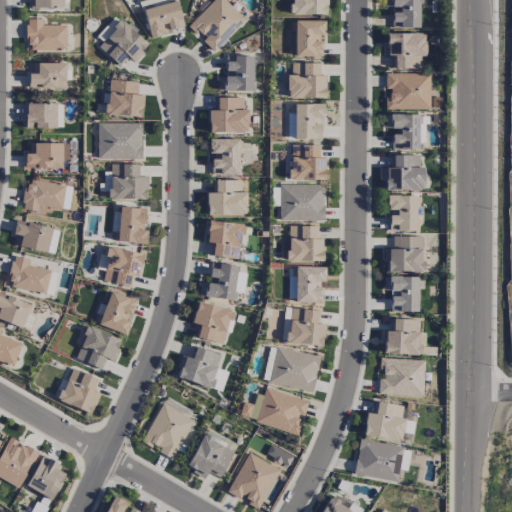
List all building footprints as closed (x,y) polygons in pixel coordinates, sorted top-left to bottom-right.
[(62,0),(30,0),(31,9),(62,8),(62,0)] [(150,37),(184,27),(175,0),(173,0),(142,10),(150,37)] [(212,0),(187,27),(213,51),(244,19),(224,0),(212,0)] [(325,15),(325,0),(289,0),(290,14),(325,15)] [(391,28),(420,28),(419,0),(384,0),(385,8),(391,8),(391,28)] [(42,19),(26,19),(26,49),(65,50),(65,25),(42,25),(42,19)] [(97,46),(118,66),(127,57),(132,62),(147,46),(121,20),(97,46)] [(323,20),(293,21),(293,57),(320,57),(320,35),(323,35),(323,20)] [(424,56),(424,33),(385,34),(386,54),(391,54),(391,69),(420,69),(420,56),(424,56)] [(217,91),(252,90),(251,55),(224,56),(225,71),(232,71),(232,76),(217,77),(217,91)] [(324,98),(323,75),(318,75),(318,62),(290,63),(290,75),(285,75),(286,98),(324,98)] [(65,88),(64,63),(32,63),(32,73),(27,73),(28,88),(65,88)] [(386,109),(429,109),(430,74),(385,73),(384,89),(386,89),(386,109)] [(137,81),(107,80),(105,115),(140,117),(142,95),(136,95),(137,81)] [(213,98),(214,110),(207,110),(208,133),(247,132),(246,109),(243,109),(242,97),(213,98)] [(24,128),(61,128),(62,103),(24,103),(24,128)] [(320,139),(319,118),(322,118),(322,104),(292,104),(293,139),(320,139)] [(418,114),(384,114),(384,130),(390,130),(391,149),(418,149),(418,114)] [(141,158),(140,123),(96,124),(97,159),(141,158)] [(61,169),(61,160),(67,160),(67,143),(29,143),(29,153),(24,153),(24,168),(61,169)] [(319,145),(289,144),(289,180),(323,180),(324,157),(319,156),(319,145)] [(418,154),(389,155),(389,167),(381,168),(382,190),(423,189),(422,167),(419,167),(418,154)] [(138,164),(109,164),(109,199),(145,200),(146,177),(138,177),(138,164)] [(38,206),(59,209),(64,185),(27,178),(21,211),(36,214),(38,206)] [(241,180),(211,180),(212,192),(206,193),(206,214),(245,214),(245,191),(241,191),(241,180)] [(323,185),(279,184),(278,220),(323,221),(323,185)] [(71,187),(65,186),(62,207),(68,208),(71,187)] [(415,196),(387,195),(386,230),(414,231),(415,196)] [(145,243),(145,230),(144,230),(144,208),(117,207),(116,242),(145,243)] [(238,259),(241,224),(207,220),(205,243),(210,243),(209,256),(238,259)] [(14,246),(47,252),(51,227),(14,221),(11,235),(16,236),(14,246)] [(384,249),(384,272),(422,272),(421,236),(392,236),(392,249),(384,249)] [(27,265),(28,259),(12,256),(6,286),(44,294),(49,270),(27,265)] [(235,265),(209,263),(208,281),(200,280),(198,297),(232,300),(235,265)] [(321,303),(321,281),(324,281),(324,267),(294,266),(293,302),(321,303)] [(234,292),(242,293),(246,273),(237,272),(234,292)] [(417,312),(416,276),(383,277),(383,293),(389,293),(390,312),(417,312)] [(93,324),(124,334),(134,300),(108,292),(104,306),(98,304),(93,324)] [(0,320),(21,329),(30,305),(0,293),(0,320)] [(222,344),(230,310),(196,302),(191,323),(196,325),(193,337),(222,344)] [(318,310),(289,308),(286,344),(321,346),(323,324),(318,323),(318,310)] [(382,354),(421,355),(422,332),(418,332),(419,320),(389,318),(389,331),(383,331),(382,354)] [(121,338),(85,327),(74,361),(101,369),(104,359),(113,362),(121,338)] [(20,343),(0,335),(0,331),(1,329),(0,328),(0,361),(12,366),(20,343)] [(220,355),(192,346),(188,358),(180,356),(174,377),(221,391),(227,372),(216,368),(220,355)] [(319,357),(276,347),(268,383),(311,392),(319,357)] [(266,356),(261,380),(267,381),(272,357),(266,356)] [(423,360),(378,359),(378,374),(377,374),(377,394),(422,395),(423,360)] [(97,393),(92,391),(97,379),(70,368),(57,400),(90,413),(97,393)] [(307,401),(264,388),(254,423),(295,435),(301,416),(303,417),(307,401)] [(191,410),(166,397),(162,403),(187,417),(191,410)] [(362,434),(400,442),(405,418),(400,417),(402,406),(373,401),(371,413),(366,412),(362,434)] [(141,442),(158,450),(157,453),(173,460),(192,419),(158,404),(141,442)] [(237,445),(206,427),(184,467),(204,478),(208,471),(219,478),(237,445)] [(0,452),(0,479),(19,488),(36,451),(7,438),(0,452)] [(401,447),(358,439),(352,475),(395,482),(401,447)] [(291,456),(271,445),(265,454),(286,466),(291,456)] [(279,470),(247,453),(225,492),(238,499),(239,498),(258,508),(279,470)] [(41,456),(24,485),(49,501),(67,472),(41,456)] [(319,511),(360,511),(362,509),(344,499),(342,502),(330,495),(319,511)] [(104,511),(135,511),(126,506),(127,504),(113,496),(104,511)]
